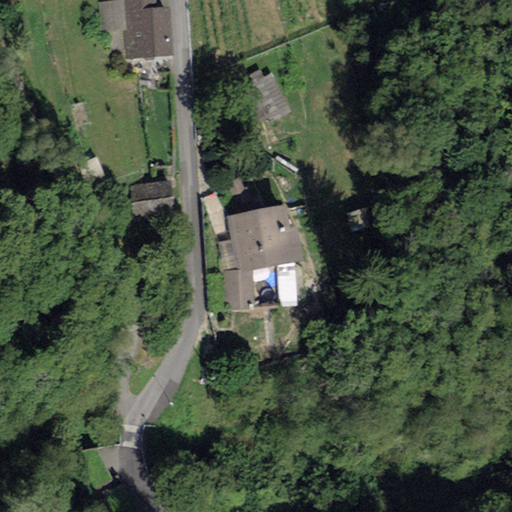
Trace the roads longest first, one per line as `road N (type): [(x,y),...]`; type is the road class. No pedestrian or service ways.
road 1 (unclassified): [(177,0),(195,311),(152,406),(134,411)]
road 2 (unclassified): [(134,411),(119,405),(117,389),(133,322),(130,287),(0,45)]
